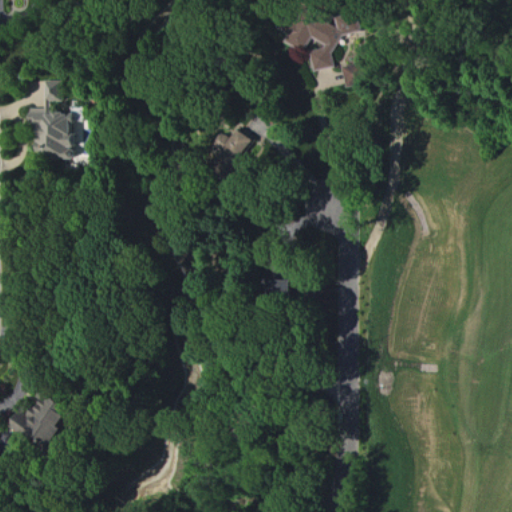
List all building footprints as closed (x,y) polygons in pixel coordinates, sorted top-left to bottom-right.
[(323,73),(340,67),(335,52),(348,47),(345,39),(366,32),(361,16),(337,24),(336,21),(323,26),(326,35),(323,36),(328,51),(317,55),(323,73)] [(372,64),(349,67),(352,89),(375,86),(372,64)] [(44,158),(77,158),(77,148),(81,148),(81,114),(58,114),(58,103),(68,103),(68,82),(51,82),(51,110),(37,110),(37,127),(44,127),(44,158)] [(259,142),(245,131),(227,156),(242,166),(259,142)] [(45,394),(36,412),(33,411),(24,429),(58,446),(73,418),(80,421),(83,414),(45,394)]
